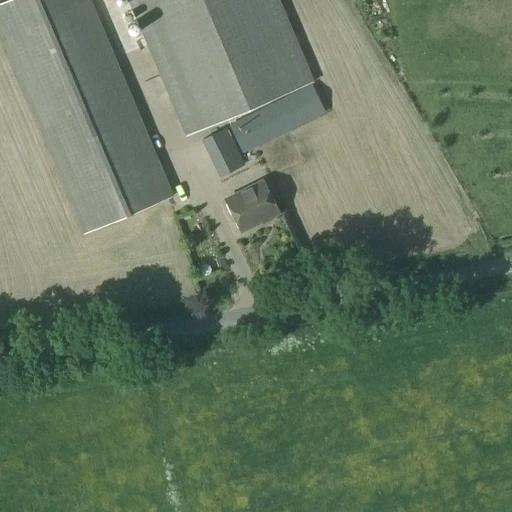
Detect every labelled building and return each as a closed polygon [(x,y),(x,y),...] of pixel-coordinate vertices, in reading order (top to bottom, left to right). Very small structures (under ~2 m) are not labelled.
[(0,38),(83,234),(148,207),(171,197),(88,0),(9,0),(0,4),(0,38)] [(128,0),(186,137),(313,83),(277,0),(128,0)] [(429,7),(430,26),(477,23),(475,4),(429,7)] [(243,155),(325,113),(311,84),(229,127),(243,155)] [(201,140),(219,178),(244,167),(226,128),(201,140)] [(241,232),(277,214),(262,184),(226,201),(241,232)] [(174,221),(195,277),(217,269),(196,213),(174,221)]
